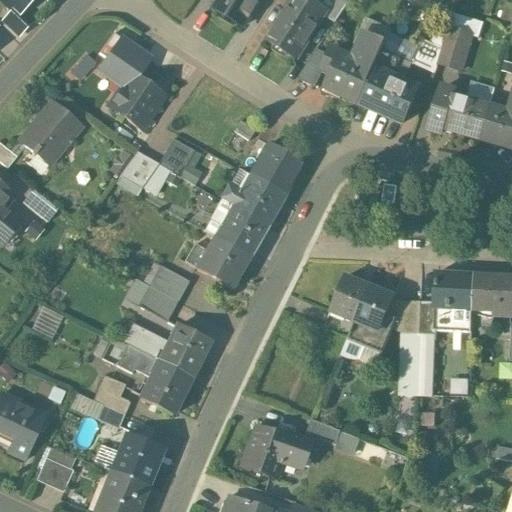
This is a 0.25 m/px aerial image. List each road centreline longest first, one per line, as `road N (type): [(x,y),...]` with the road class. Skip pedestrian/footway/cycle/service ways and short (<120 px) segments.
road 1 (residential): [(173,511),(297,243)]
road 2 (residential): [(124,0),(349,145)]
road 3 (residential): [(297,243),(511,259)]
road 4 (residential): [(349,145),(511,182)]
